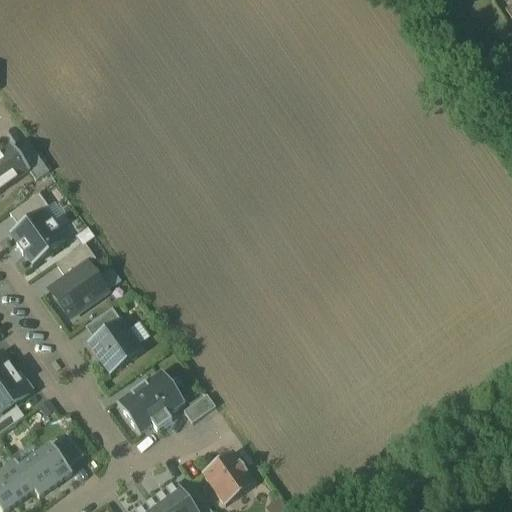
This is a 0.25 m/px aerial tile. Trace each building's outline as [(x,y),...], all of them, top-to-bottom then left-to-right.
[(0,201),(33,178),(14,151),(0,160),(0,201)] [(39,198),(10,218),(19,231),(42,214),(43,215),(49,211),(39,198)] [(19,231),(9,238),(18,250),(17,251),(23,259),(24,258),(33,271),(66,247),(57,235),(59,234),(52,226),(51,226),(43,215),(42,214),(19,231)] [(88,232),(75,241),(82,250),(86,248),(95,241),(88,232)] [(82,250),(56,269),(66,283),(88,268),(88,269),(96,264),(86,248),(82,250)] [(66,283),(50,295),(70,323),(107,296),(88,269),(88,268),(66,283)] [(112,312),(86,332),(94,343),(121,324),(112,312)] [(94,343),(87,348),(110,380),(145,356),(121,323),(94,343)] [(0,359),(0,418),(29,397),(2,358),(0,359)] [(162,375),(117,407),(140,440),(154,431),(157,435),(172,424),(169,420),(185,408),(162,375)] [(207,399),(184,416),(193,427),(216,411),(207,399)] [(17,411),(0,423),(0,438),(24,421),(17,411)] [(52,450),(21,473),(36,494),(41,501),(73,478),(52,450)] [(233,456),(202,478),(225,511),(256,489),(233,456)] [(0,511),(11,511),(36,494),(21,473),(15,465),(0,476),(0,511)] [(176,486),(154,502),(160,511),(195,511),(184,496),(176,486)] [(209,511),(193,490),(184,496),(195,511),(209,511)] [(160,511),(154,502),(140,511),(160,511)]
